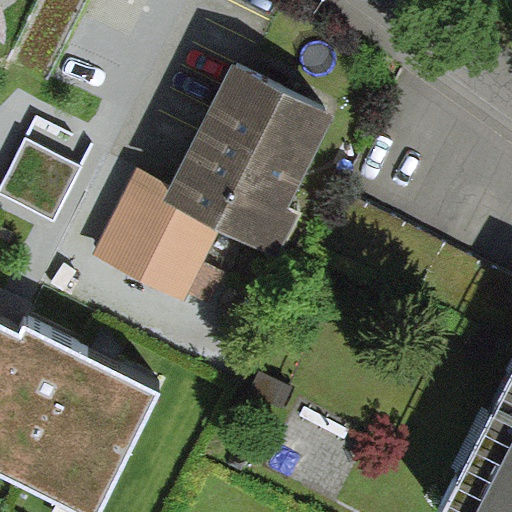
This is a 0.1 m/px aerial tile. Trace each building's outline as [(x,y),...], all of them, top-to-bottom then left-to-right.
[(58,77),(77,29),(35,13),(17,61),(58,77)] [(234,64),(175,188),(145,173),(105,257),(186,295),(223,216),(264,235),(325,107),(234,64)] [(0,188),(0,193),(54,222),(84,166),(28,136),(0,188)] [(511,277),(336,184),(304,240),(511,349),(511,277)] [(0,462),(66,494),(86,453),(125,471),(164,386),(9,313),(0,309),(0,462)] [(511,511),(511,375),(445,499),(469,511),(511,511)]
